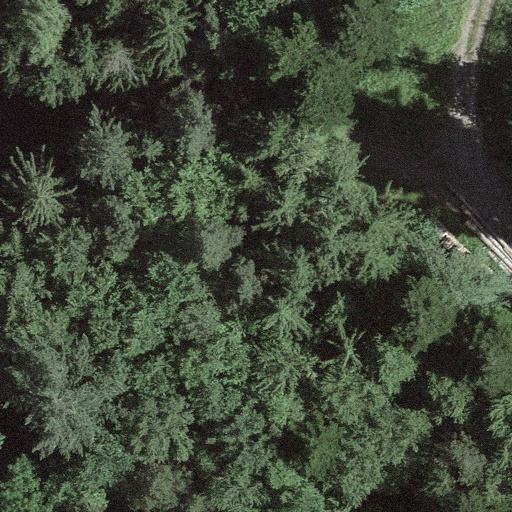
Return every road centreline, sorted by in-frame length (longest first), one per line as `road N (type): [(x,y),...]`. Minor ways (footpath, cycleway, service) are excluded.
road 1 (track): [(0,104),(86,92),(201,98),(398,162),(468,174),(511,224)]
road 2 (track): [(468,174),(466,71),(483,0)]
